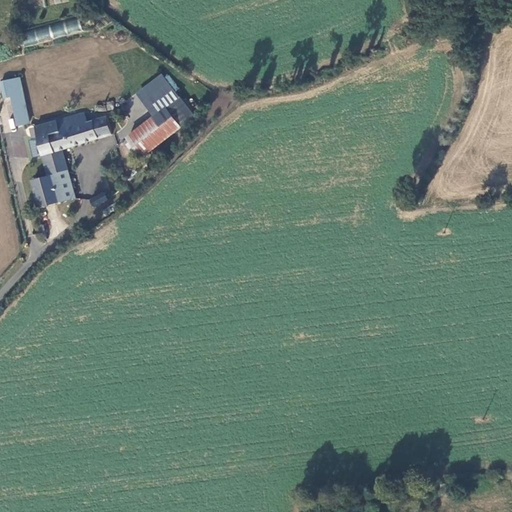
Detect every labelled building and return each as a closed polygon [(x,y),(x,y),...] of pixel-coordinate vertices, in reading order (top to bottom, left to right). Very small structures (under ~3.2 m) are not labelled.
[(24,45),(81,32),(78,19),(21,32),(24,45)] [(185,104),(158,71),(134,90),(145,103),(130,115),(117,126),(133,145),(185,104)] [(33,121),(22,78),(3,83),(10,110),(14,126),(22,124),(33,121)] [(86,114),(38,128),(46,156),(113,135),(108,118),(104,119),(89,124),(86,114)] [(53,162),(42,165),(49,191),(62,187),(53,162)] [(29,197),(49,191),(42,165),(22,171),(29,197)] [(96,188),(91,181),(77,190),(83,198),(96,188)]
